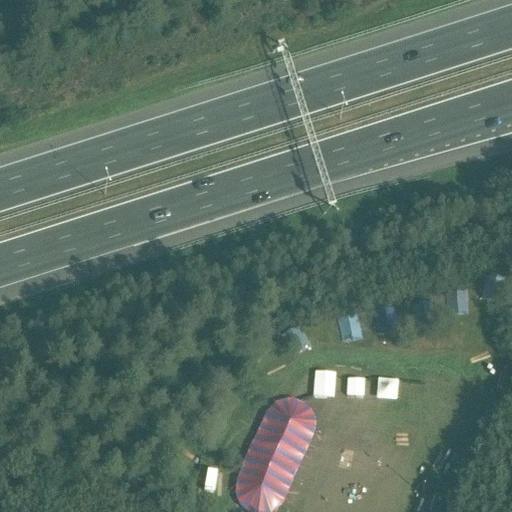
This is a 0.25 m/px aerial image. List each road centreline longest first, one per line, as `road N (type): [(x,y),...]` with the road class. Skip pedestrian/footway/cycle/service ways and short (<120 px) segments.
road 1 (motorway): [(0,263),(511,101)]
road 2 (motorway): [(511,27),(0,189)]
road 3 (track): [(192,0),(0,72)]
